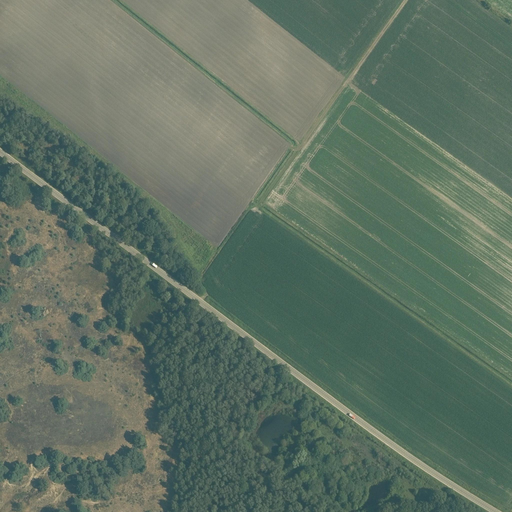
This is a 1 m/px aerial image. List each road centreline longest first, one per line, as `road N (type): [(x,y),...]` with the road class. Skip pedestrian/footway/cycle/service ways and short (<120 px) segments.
road 1 (tertiary): [(495,511),(388,442),(0,150)]
road 2 (track): [(257,207),(405,0)]
